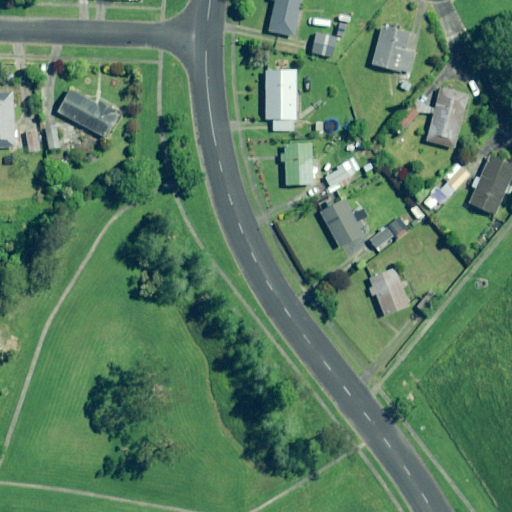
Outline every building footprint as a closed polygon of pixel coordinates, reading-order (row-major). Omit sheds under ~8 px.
[(300,0),(272,0),(275,0),(268,31),(293,36),(300,0)] [(417,53),(414,52),(415,48),(408,47),(411,33),(382,26),(372,65),(400,72),(401,71),(412,74),(417,53)] [(331,44),(305,39),(303,51),(329,56),(331,44)] [(295,131),(297,71),(266,70),(265,119),(273,119),(273,130),(295,131)] [(403,73),(395,84),(407,92),(415,82),(403,73)] [(400,124),(394,131),(399,135),(420,113),(433,114),(426,141),(454,148),(468,95),(440,88),(435,108),(425,106),(416,97),(409,105),(395,120),(400,124)] [(97,104),(69,89),(57,112),(105,137),(118,111),(99,101),(97,104)] [(0,147),(15,147),(13,92),(0,92),(0,147)] [(59,148),(57,126),(46,128),(49,149),(59,148)] [(40,151),(37,129),(26,130),(29,152),(40,151)] [(361,136),(348,138),(349,150),(363,149),(361,136)] [(312,184),(311,143),(285,143),(286,185),(312,184)] [(511,173),(511,165),(490,156),(469,203),(494,214),(511,173)] [(360,168),(350,158),(336,172),(333,170),(324,179),(336,191),(360,168)] [(433,210),(468,173),(458,163),(423,200),(433,210)] [(350,211),(343,200),(320,212),(339,248),(364,234),(357,222),(366,217),(360,205),(350,211)] [(402,233),(394,222),(370,240),(378,251),(402,233)] [(410,305),(394,268),(369,279),(384,316),(410,305)] [(437,295),(432,290),(417,307),(422,311),(437,295)]
